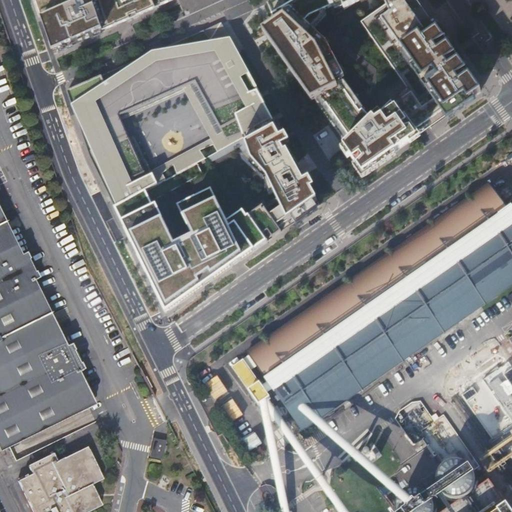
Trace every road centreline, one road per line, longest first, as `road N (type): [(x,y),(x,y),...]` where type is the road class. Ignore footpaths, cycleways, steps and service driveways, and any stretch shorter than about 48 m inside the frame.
road 1 (residential): [(38,79),(99,252),(153,352)]
road 2 (residential): [(355,209),(153,352)]
road 3 (residential): [(355,209),(223,6)]
road 4 (residential): [(223,6),(60,77),(38,79)]
road 5 (residential): [(511,102),(355,209)]
road 6 (residential): [(153,352),(236,511)]
